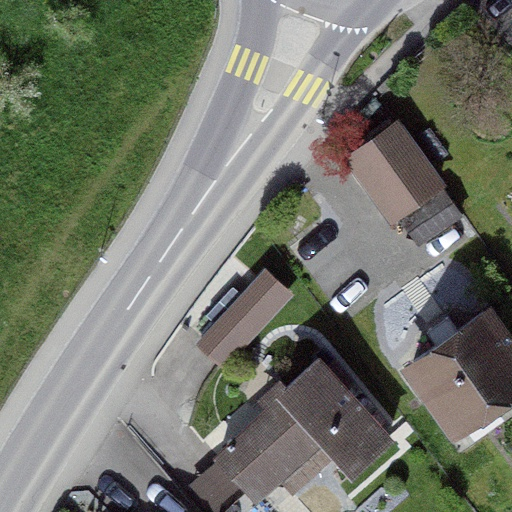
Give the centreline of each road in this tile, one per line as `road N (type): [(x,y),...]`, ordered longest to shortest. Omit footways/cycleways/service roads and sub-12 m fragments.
road 1 (primary): [(213,182),(0,511)]
road 2 (primary): [(213,182),(285,117),(365,0)]
road 3 (primary): [(267,0),(213,182)]
